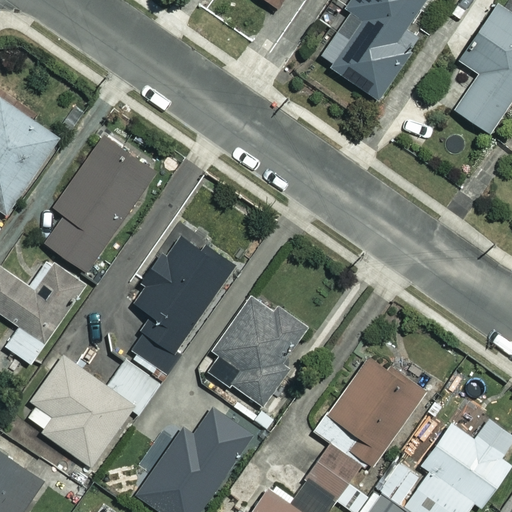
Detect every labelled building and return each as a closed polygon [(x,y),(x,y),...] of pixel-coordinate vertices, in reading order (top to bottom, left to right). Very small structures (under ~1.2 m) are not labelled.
[(378,95),(440,0),(345,0),(312,52),(378,95)] [(511,94),(511,11),(495,0),(494,0),(457,56),(480,71),(455,107),(489,130),(511,94)] [(57,134),(0,96),(0,206),(6,211),(57,134)] [(155,170),(102,133),(53,203),(62,210),(43,237),(87,268),(155,170)] [(135,300),(153,313),(127,350),(156,370),(231,264),(184,230),(135,300)] [(85,280),(50,256),(30,284),(0,262),(0,309),(18,322),(4,343),(29,360),(85,280)] [(303,322),(252,291),(206,368),(262,402),(292,353),(287,350),(303,322)] [(330,411),(363,434),(352,449),(370,461),(422,385),(372,350),(330,411)] [(107,383),(62,352),(20,413),(91,463),(131,405),(138,410),(159,380),(125,357),(107,383)] [(138,495),(163,511),(203,511),(258,434),(216,406),(197,434),(185,426),(138,495)] [(466,511),(474,501),(480,505),(509,461),(500,454),(511,436),(511,431),(488,415),(474,435),(450,419),(415,470),(397,457),(359,511),(409,511),(412,509),(416,511),(466,511)] [(326,511),(359,463),(328,442),(289,500),(266,485),(247,511),(326,511)] [(0,511),(18,511),(42,477),(0,448),(0,511)]
